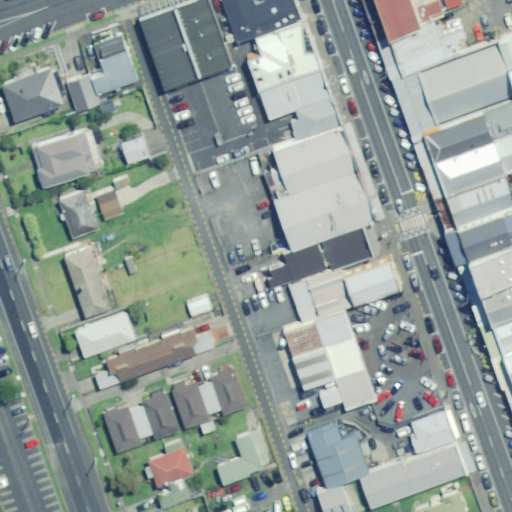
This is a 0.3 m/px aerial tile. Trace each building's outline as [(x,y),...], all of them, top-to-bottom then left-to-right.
[(207,0),(176,0),(134,16),(177,128),(246,102),(207,0)] [(220,0),(235,38),(240,37),(302,13),(296,0),(220,0)] [(373,0),(386,32),(418,20),(411,0),(373,0)] [(418,20),(386,32),(402,74),(456,54),(440,11),(418,20)] [(321,65),(302,13),(240,37),(259,88),(261,88),(321,65)] [(92,77),(97,93),(139,78),(120,27),(93,36),(105,72),(92,77)] [(493,42),(417,71),(436,122),(479,106),(511,93),(511,92),(502,65),(493,42)] [(511,61),(502,65),(511,92),(511,61)] [(62,97),(68,94),(60,71),(54,73),(51,65),(37,70),(35,63),(15,70),(18,77),(3,82),(16,119),(64,102),(62,97)] [(332,92),(321,65),(261,88),(272,115),(288,109),(332,92)] [(342,119),(332,92),(288,109),(298,135),(342,119)] [(418,128),(432,164),(511,134),(511,106),(483,117),(479,106),(436,122),(418,128)] [(298,135),(272,145),(289,188),(347,166),(331,123),(298,135)] [(104,166),(92,126),(33,143),(45,184),(104,166)] [(150,154),(144,134),(122,142),(129,161),(150,154)] [(511,167),(511,134),(432,164),(443,194),(502,172),(511,167)] [(366,216),(347,166),(289,188),(268,195),(287,245),(366,216)] [(511,198),(502,172),(443,194),(455,225),(511,203),(511,198)] [(94,209),(98,207),(95,199),(91,201),(86,188),(62,197),(76,235),(100,226),(94,209)] [(125,212),(119,197),(101,204),(106,219),(125,212)] [(511,203),(455,225),(466,254),(511,236),(511,203)] [(369,252),(359,224),(280,253),(284,263),(266,269),(273,288),(287,282),(369,252)] [(511,236),(466,254),(477,285),(511,272),(511,236)] [(106,289),(109,288),(107,281),(104,282),(91,245),(65,254),(87,315),(112,306),(106,289)] [(369,252),(287,282),(301,320),(340,306),(397,285),(383,247),(369,252)] [(138,271),(134,257),(126,259),(131,273),(138,271)] [(511,272),(477,285),(490,318),(511,310),(511,272)] [(213,308),(209,294),(188,301),(192,314),(213,308)] [(301,320),(283,327),(304,383),(329,374),(341,405),(373,393),(340,306),(301,320)] [(136,337),(127,310),(76,328),(85,355),(136,337)] [(511,310),(490,318),(502,351),(511,347),(511,310)] [(197,336),(194,325),(107,356),(111,367),(97,372),(102,386),(215,345),(210,331),(197,336)] [(511,347),(502,351),(511,377),(511,347)] [(249,404),(237,367),(211,376),(212,379),(198,384),(196,379),(172,387),(185,426),(201,421),(204,432),(216,428),(211,411),(223,407),(224,412),(249,404)] [(429,374),(383,391),(394,422),(440,405),(429,374)] [(181,428),(167,390),(143,399),(144,404),(130,409),(127,402),(105,410),(119,450),(143,441),(141,436),(155,431),(157,437),(181,428)] [(451,406),(412,420),(415,431),(412,432),(418,450),(461,435),(451,406)] [(349,420),(310,435),(328,480),(366,465),(349,420)] [(273,461),(259,427),(236,437),(243,454),(218,464),(225,481),(273,461)] [(451,440),(361,474),(373,506),(463,472),(451,440)] [(195,472),(185,444),(149,458),(159,484),(175,477),(175,480),(195,472)] [(353,511),(354,511),(342,482),(320,491),(327,511),(353,511)] [(462,511),(452,485),(415,499),(419,511),(462,511)]
